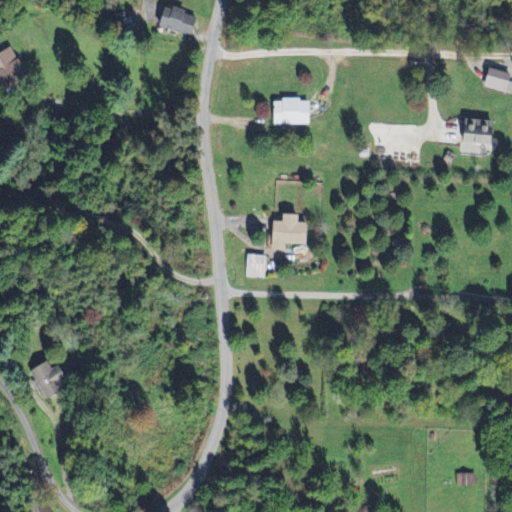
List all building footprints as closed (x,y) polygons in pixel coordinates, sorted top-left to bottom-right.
[(192,37),(196,15),(160,8),(156,30),(192,37)] [(26,76),(10,49),(0,54),(0,79),(5,88),(26,76)] [(510,75),(486,69),(481,88),(505,94),(510,75)] [(308,100),(272,101),(272,126),(309,126),(308,100)] [(459,145),(491,146),(492,122),(459,121),(459,145)] [(265,279),(265,256),(246,256),(247,279),(265,279)] [(476,487),(476,474),(456,475),(457,487),(476,487)]
